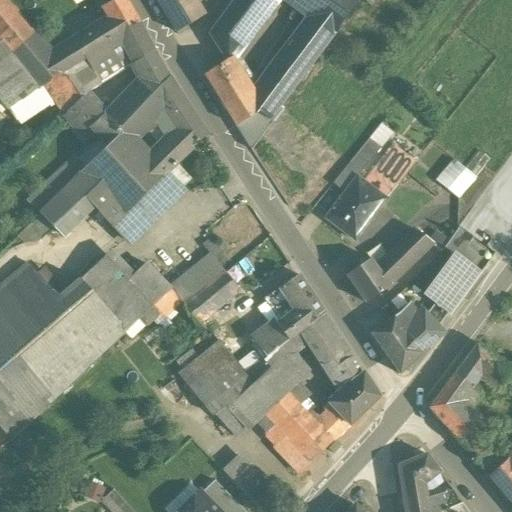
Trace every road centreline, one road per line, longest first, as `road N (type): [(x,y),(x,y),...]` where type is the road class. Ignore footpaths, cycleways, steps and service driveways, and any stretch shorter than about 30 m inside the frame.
road 1 (tertiary): [(406,405),(246,162),(154,0)]
road 2 (tertiary): [(511,271),(406,405)]
road 3 (tertiary): [(490,511),(406,405)]
